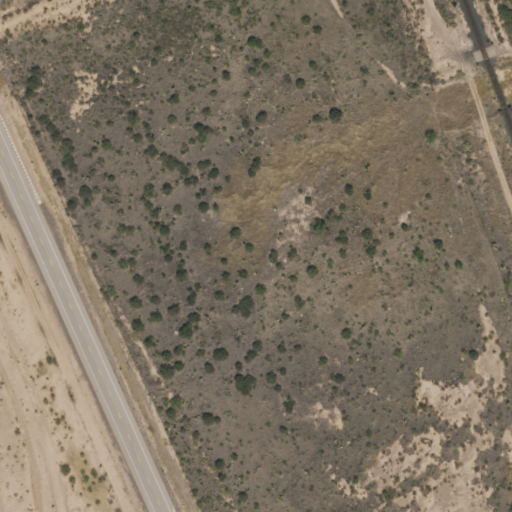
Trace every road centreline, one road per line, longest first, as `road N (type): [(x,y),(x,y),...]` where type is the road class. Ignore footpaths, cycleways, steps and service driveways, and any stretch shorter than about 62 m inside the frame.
road 1 (trunk): [(156,511),(0,163)]
road 2 (residential): [(300,0),(343,52),(511,51)]
